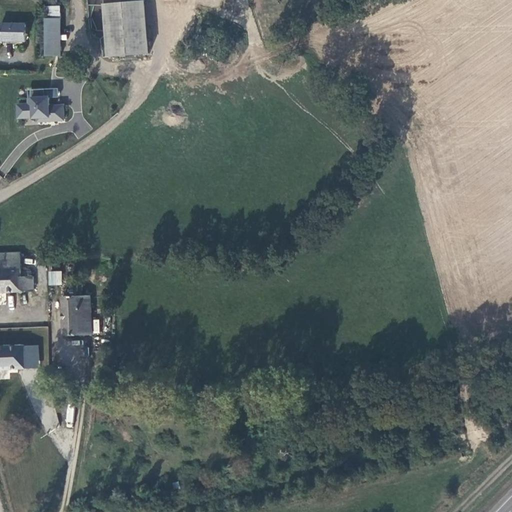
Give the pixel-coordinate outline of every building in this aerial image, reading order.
[(104,0),(110,57),(150,54),(145,1),(144,0),(104,0)] [(61,56),(61,19),(46,19),(46,56),(61,56)] [(2,24),(1,41),(26,42),(26,24),(2,24)] [(59,88),(45,89),(46,98),(50,97),(59,97),(59,88)] [(38,118),(38,122),(51,121),(51,116),(54,116),(55,120),(65,119),(64,105),(50,106),(50,97),(46,98),(45,89),(32,90),(32,98),(29,99),(29,104),(29,107),(27,107),(28,117),(34,117),(34,119),(38,118)] [(29,107),(29,104),(18,105),(19,118),(28,117),(27,107),(29,107)] [(22,278),(21,253),(0,253),(0,292),(33,291),(33,277),(22,278)] [(61,270),(47,271),(48,285),(62,285),(61,270)] [(91,296),(63,297),(65,336),(92,335),(91,296)] [(83,372),(86,342),(59,339),(56,369),(83,372)] [(25,346),(0,346),(0,369),(15,368),(15,377),(26,377),(25,346)]
